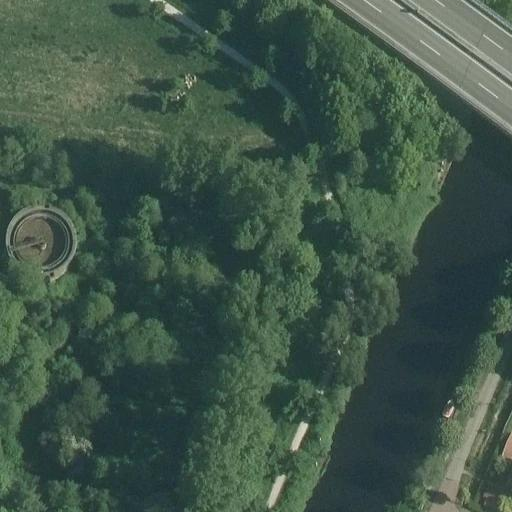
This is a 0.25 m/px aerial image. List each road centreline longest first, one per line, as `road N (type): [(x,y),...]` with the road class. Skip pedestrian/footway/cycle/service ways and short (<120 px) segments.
road 1 (motorway): [(350,0),(511,116)]
road 2 (residential): [(441,511),(511,337)]
